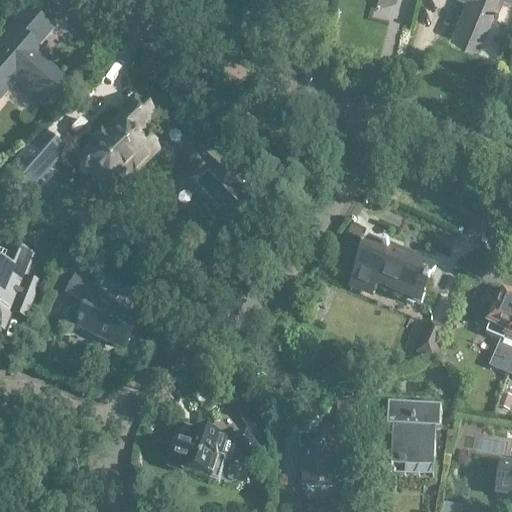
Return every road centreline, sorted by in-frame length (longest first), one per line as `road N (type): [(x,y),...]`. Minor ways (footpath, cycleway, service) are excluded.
road 1 (residential): [(96,417),(136,401),(257,315),(322,245),(359,107)]
road 2 (secondary): [(359,107),(289,90),(216,39),(179,0)]
road 3 (secondary): [(511,168),(359,107)]
